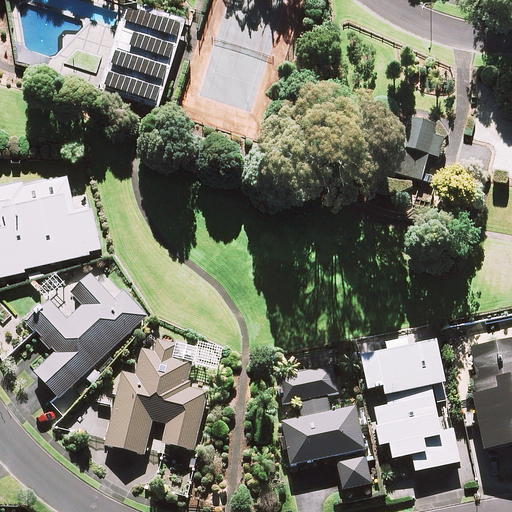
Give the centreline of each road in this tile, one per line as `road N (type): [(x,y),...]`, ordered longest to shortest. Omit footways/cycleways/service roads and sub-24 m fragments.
road 1 (residential): [(511,40),(443,31),(378,0)]
road 2 (residential): [(96,511),(29,464),(0,429)]
